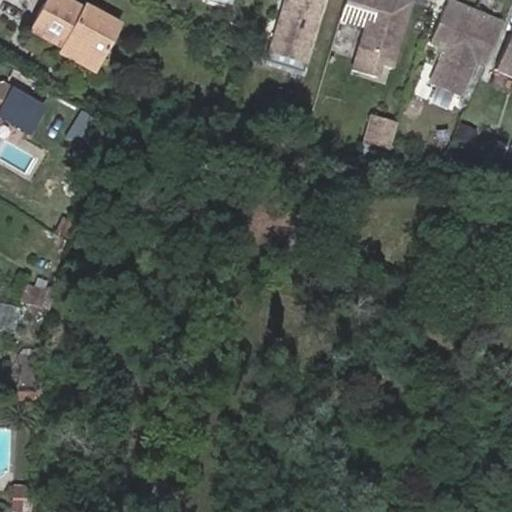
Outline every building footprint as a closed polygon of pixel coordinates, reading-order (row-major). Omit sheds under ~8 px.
[(83,9),(65,0),(48,0),(32,31),(65,50),(68,43),(102,61),(121,24),(85,5),(83,9)] [(324,0),(283,0),(273,34),(309,46),(324,0)] [(347,0),(342,15),(367,22),(360,45),(396,57),(414,0),(347,0)] [(486,64),(502,26),(464,9),(432,81),(462,94),(477,60),(486,64)] [(243,47),(253,28),(236,20),(226,39),(243,47)] [(309,46),(273,34),(270,44),(307,56),(309,46)] [(511,36),(498,69),(511,75),(511,36)] [(97,72),(102,61),(68,43),(65,50),(62,55),(97,72)] [(0,84),(0,114),(24,129),(37,107),(0,84)] [(249,131),(254,116),(236,111),(231,125),(249,131)] [(387,151),(395,128),(370,120),(361,148),(387,151)]
